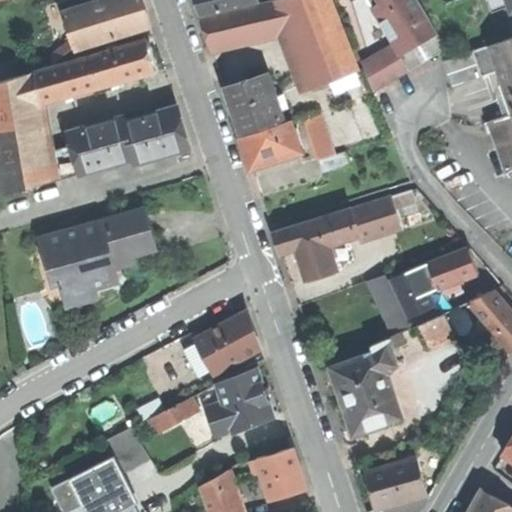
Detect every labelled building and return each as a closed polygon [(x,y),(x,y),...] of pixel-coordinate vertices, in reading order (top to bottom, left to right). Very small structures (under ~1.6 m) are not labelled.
[(0,0),(0,31),(43,19),(37,0),(0,0)] [(120,0),(65,19),(75,48),(151,23),(146,9),(143,0),(120,0)] [(195,0),(197,2),(200,14),(256,0),(195,0)] [(212,47),(289,29),(278,0),(276,0),(202,17),(212,47)] [(333,0),(278,0),(289,29),(311,88),(360,67),(333,0)] [(419,0),(368,0),(378,16),(380,14),(396,41),(394,43),(380,51),(395,75),(422,59),(408,36),(418,30),(423,40),(438,31),(419,0)] [(380,14),(378,16),(394,43),(396,41),(380,14)] [(44,24),(43,19),(0,31),(0,43),(10,76),(55,62),(44,24)] [(55,62),(75,48),(65,19),(44,24),(55,62)] [(441,36),(438,31),(423,40),(418,30),(408,36),(422,59),(423,61),(431,57),(442,50),(441,36)] [(511,35),(491,43),(500,68),(511,102),(511,35)] [(69,62),(71,93),(156,71),(151,56),(148,48),(146,40),(146,39),(117,47),(108,50),(69,62)] [(482,74),(500,68),(491,43),(474,49),(482,74)] [(482,75),(482,74),(474,49),(442,59),(451,86),(471,79),(482,75)] [(380,83),(395,75),(380,51),(369,58),(380,83)] [(375,89),(381,86),(380,83),(369,58),(364,60),(375,89)] [(396,77),(423,61),(422,59),(395,75),(396,77)] [(41,101),(71,93),(69,62),(36,70),(41,101)] [(50,151),(41,101),(36,70),(0,80),(0,184),(2,194),(55,178),(50,151)] [(264,73),(225,86),(234,112),(242,134),(280,121),(278,116),(269,89),(264,73)] [(381,86),(396,77),(395,75),(380,83),(381,86)] [(480,105),(471,79),(451,86),(446,87),(455,113),(480,105)] [(277,86),(269,89),(278,116),(293,111),(286,91),(279,94),(277,86)] [(177,105),(124,121),(134,157),(136,161),(156,155),(156,154),(162,152),(169,150),(170,152),(189,146),(177,105)] [(304,115),(318,157),(320,157),(335,153),(320,110),(304,115)] [(81,170),(81,172),(103,166),(103,164),(109,163),(116,161),(116,162),(134,157),(124,121),(123,117),(70,132),(73,144),(81,170)] [(248,151),(252,165),(299,149),(290,121),(243,137),(248,151)] [(55,178),(81,170),(73,144),(50,151),(55,178)] [(347,149),(335,153),(320,157),(324,172),(351,164),(347,149)] [(511,186),(511,166),(503,173),(511,186)] [(412,189),(388,196),(391,207),(415,199),(412,189)] [(388,196),(353,207),(359,228),(363,239),(397,228),(391,207),(388,196)] [(353,207),(322,217),(328,238),(359,228),(353,207)] [(102,219),(41,237),(55,283),(60,282),(63,281),(64,285),(67,295),(96,287),(115,281),(111,269),(108,259),(111,255),(131,249),(133,254),(134,254),(157,247),(151,229),(145,208),(102,220),(102,219)] [(322,217),(292,226),(298,246),(302,258),(308,278),(338,268),(328,238),(322,217)] [(282,251),(298,246),(292,226),(275,231),(282,251)] [(437,285),(438,288),(440,287),(463,277),(478,270),(473,259),(468,246),(428,263),(437,285)] [(136,262),(134,254),(133,254),(131,249),(111,255),(108,259),(111,269),(136,262)] [(427,289),(437,285),(428,263),(418,268),(427,289)] [(434,306),(427,289),(418,268),(393,278),(409,316),(423,310),(434,306)] [(411,326),(387,272),(372,278),(397,333),(411,326)] [(466,285),(463,277),(440,287),(443,294),(466,285)] [(99,297),(96,287),(67,295),(70,305),(99,297)] [(470,299),(483,315),(507,304),(493,288),(470,299)] [(483,315),(511,348),(511,310),(507,304),(483,315)] [(454,306),(445,310),(453,326),(461,322),(454,306)] [(421,322),(431,345),(456,333),(453,326),(445,310),(421,322)] [(197,339),(214,373),(262,348),(254,328),(249,312),(197,339)] [(340,390),(346,408),(366,400),(368,407),(396,396),(387,373),(391,371),(398,363),(388,336),(371,344),(373,351),(333,368),(340,390)] [(235,426),(236,429),(273,415),(265,392),(256,368),(219,381),(225,399),(235,426)] [(419,398),(429,405),(444,382),(435,376),(419,398)] [(193,395),(170,407),(178,418),(199,408),(193,395)] [(346,408),(355,432),(403,415),(396,396),(368,407),(366,400),(346,408)] [(218,433),(235,426),(225,399),(208,406),(218,433)] [(170,407),(150,417),(157,429),(178,418),(170,407)] [(427,434),(431,447),(457,439),(452,426),(427,434)] [(112,458),(53,488),(65,511),(72,511),(85,506),(89,504),(93,511),(139,511),(122,476),(154,460),(135,429),(105,444),(112,458)] [(254,441),(259,457),(295,446),(290,430),(254,441)] [(259,457),(271,497),(307,486),(300,463),(295,446),(259,457)] [(432,451),(418,455),(422,472),(437,468),(432,451)] [(372,489),(377,507),(428,493),(422,472),(418,455),(367,470),(372,489)] [(203,482),(212,511),(244,511),(230,467),(203,482)] [(473,508),(470,511),(511,511),(511,503),(484,488),(473,508)] [(377,507),(367,510),(367,511),(418,511),(430,500),(428,493),(377,507)]
